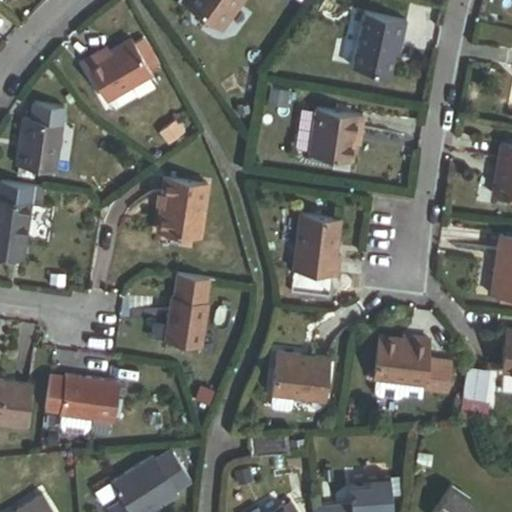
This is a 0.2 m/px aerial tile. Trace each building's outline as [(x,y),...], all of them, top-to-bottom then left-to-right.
[(191,0),(191,1),(228,26),(244,0),(191,0)] [(364,12),(354,68),(393,75),(397,50),(400,34),(406,35),(408,20),(364,12)] [(403,51),(406,35),(400,34),(397,50),(403,51)] [(84,59),(106,100),(153,74),(134,40),(114,51),(101,58),(98,52),(84,59)] [(110,45),(98,52),(101,58),(114,51),(110,45)] [(50,92),(58,83),(50,76),(42,85),(50,92)] [(289,109),(291,94),(273,91),(270,106),(289,109)] [(319,109),(312,156),(354,162),(357,145),(359,132),(364,133),(367,116),(319,109)] [(20,118),(14,164),(52,169),(59,123),(20,118)] [(176,143),(186,135),(178,124),(167,132),(176,143)] [(511,146),(506,146),(497,197),(511,199),(511,146)] [(167,173),(159,228),(197,233),(205,178),(167,173)] [(0,195),(0,251),(12,253),(14,238),(22,239),(28,200),(0,195)] [(304,212),(295,269),(341,276),(344,258),(340,258),(346,218),(304,212)] [(93,235),(95,220),(83,218),(81,233),(93,235)] [(511,238),(502,237),(494,293),(511,295),(511,238)] [(14,238),(12,253),(20,254),(22,239),(14,238)] [(336,308),(348,302),(344,294),(332,300),(336,308)] [(172,298),(167,342),(202,346),(208,303),(172,298)] [(511,328),(503,328),(499,371),(511,371),(511,328)] [(381,334),(377,376),(429,380),(428,391),(449,393),(452,361),(431,359),(433,334),(415,333),(414,337),(381,334)] [(329,399),(333,358),(278,352),(274,393),(276,393),(274,405),(277,408),(290,409),(293,407),(295,396),(329,399)] [(460,412),(485,413),(488,365),(463,363),(460,412)] [(121,381),(68,373),(68,376),(52,374),(47,408),(62,410),(62,412),(115,420),(121,381)] [(0,421),(26,426),(32,385),(0,380),(0,421)] [(355,418),(364,418),(365,401),(356,400),(355,418)] [(282,430),(249,433),(251,451),(283,449),(282,430)] [(431,467),(433,456),(419,454),(417,465),(431,467)] [(150,464),(107,492),(118,509),(113,511),(155,511),(174,500),(150,464)] [(254,482),(250,469),(236,472),(239,485),(254,482)] [(328,479),(328,469),(320,470),(320,479),(328,479)] [(395,472),(386,473),(388,492),(397,491),(395,472)] [(390,511),(388,492),(386,473),(366,475),(367,481),(346,483),(348,503),(317,506),(317,511),(390,511)] [(429,511),(478,511),(481,509),(466,498),(469,494),(451,481),(429,511)] [(61,511),(46,489),(10,511),(61,511)] [(285,511),(279,503),(264,511),(285,511)]
